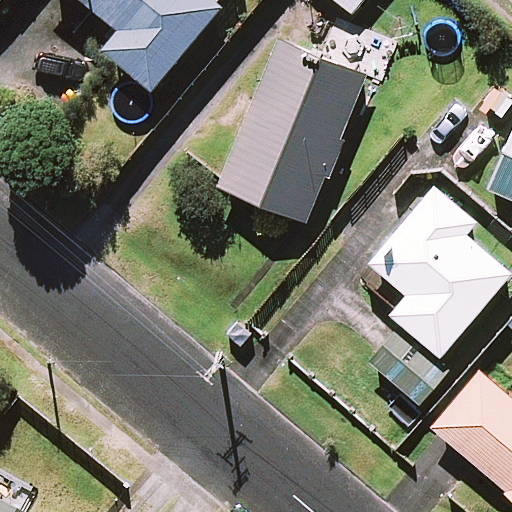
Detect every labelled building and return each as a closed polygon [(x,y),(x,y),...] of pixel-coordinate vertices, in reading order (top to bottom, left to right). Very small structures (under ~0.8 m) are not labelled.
[(95,0),(125,25),(108,46),(156,85),(225,2),(221,0),(95,0)] [(363,0),(344,0),(356,9),(363,0)] [(371,72),(284,36),(224,181),(311,217),(371,72)] [(511,143),(493,183),(511,191),(511,143)] [(379,262),(411,289),(392,311),(404,321),(374,358),(423,399),(450,366),(440,358),(511,271),(511,265),(471,232),(482,219),(442,186),(379,262)] [(511,392),(484,368),(437,422),(511,487),(511,392)] [(30,490),(0,473),(0,511),(24,511),(19,509),(30,490)]
